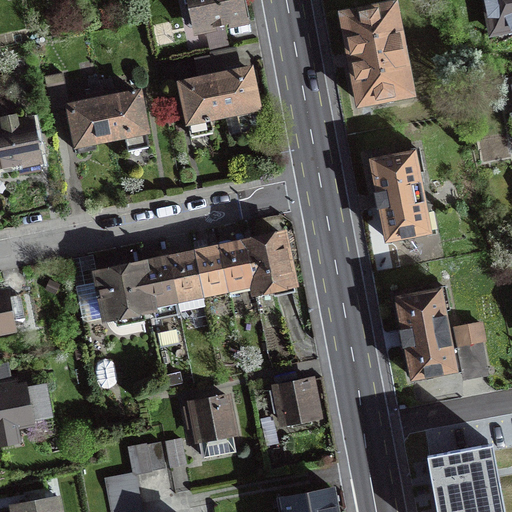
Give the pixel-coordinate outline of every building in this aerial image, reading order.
[(244,19),(239,0),(189,0),(197,30),(244,19)] [(511,0),(486,0),(493,32),(511,28),(511,0)] [(411,92),(392,2),(339,13),(349,61),(357,103),(411,92)] [(211,55),(224,114),(237,111),(242,133),(262,128),(249,69),(226,74),(225,71),(225,68),(239,65),(235,47),(210,52),(211,55)] [(224,114),(211,55),(201,58),(205,79),(181,84),(185,104),(188,119),(187,120),(190,135),(213,130),(210,117),(224,114)] [(112,137),(103,92),(69,99),(63,73),(45,77),(52,109),(70,107),(74,127),(79,153),(96,149),(95,141),(112,137)] [(103,92),(112,137),(126,135),(129,150),(149,146),(142,113),(138,93),(111,98),(109,91),(103,92)] [(0,127),(0,159),(2,167),(19,163),(21,173),(40,169),(36,152),(30,121),(18,124),(17,121),(2,124),(2,127),(0,127)] [(433,237),(416,151),(369,160),(378,203),(386,246),(433,237)] [(300,291),(289,235),(248,243),(258,291),(259,299),(300,291)] [(248,243),(221,249),(231,297),(258,291),(248,243)] [(221,249),(198,252),(207,301),(231,297),(221,249)] [(198,252),(171,258),(181,306),(207,301),(198,252)] [(171,258),(151,263),(161,310),(181,306),(171,258)] [(151,263),(96,274),(108,331),(163,320),(161,310),(151,263)] [(446,288),(396,298),(412,377),(455,368),(443,310),(450,308),(446,288)] [(25,321),(20,294),(8,297),(7,293),(0,293),(0,330),(13,328),(13,323),(25,321)] [(487,370),(481,340),(484,340),(481,324),(459,328),(462,342),(457,343),(463,375),(487,370)] [(312,376),(271,384),(279,425),(320,417),(312,376)] [(12,380),(0,382),(0,442),(18,439),(15,424),(31,421),(34,436),(56,432),(51,409),(54,409),(49,387),(47,387),(46,382),(25,387),(25,386),(14,388),(12,380)] [(229,394),(189,401),(197,444),(237,436),(229,394)] [(181,437),(166,440),(171,466),(186,464),(181,437)] [(161,440),(127,447),(131,472),(136,472),(166,466),(161,440)] [(493,511),(480,445),(428,456),(410,459),(419,511),(493,511)] [(131,472),(104,477),(110,511),(143,511),(136,472),(131,472)] [(285,511),(336,511),(332,488),(283,498),(285,511)] [(59,511),(57,496),(12,504),(13,511),(59,511)]
